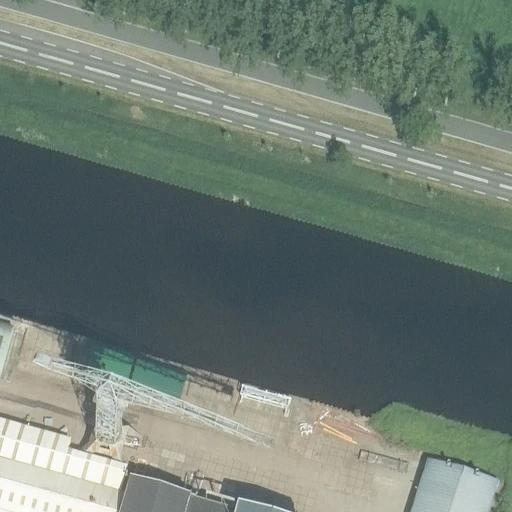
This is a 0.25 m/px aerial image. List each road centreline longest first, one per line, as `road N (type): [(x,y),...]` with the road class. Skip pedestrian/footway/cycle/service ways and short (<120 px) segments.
road 1 (unclassified): [(511,146),(0,0)]
road 2 (secondary): [(511,189),(0,43)]
